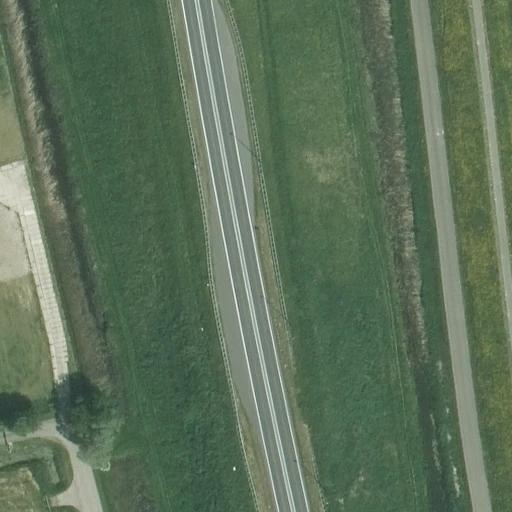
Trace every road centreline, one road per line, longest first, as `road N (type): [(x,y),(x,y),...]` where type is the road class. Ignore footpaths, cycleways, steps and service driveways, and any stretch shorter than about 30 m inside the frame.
road 1 (trunk): [(291,511),(230,223),(196,0)]
road 2 (unclassified): [(483,511),(418,0)]
road 3 (unclassified): [(93,511),(65,434),(45,427),(6,436)]
